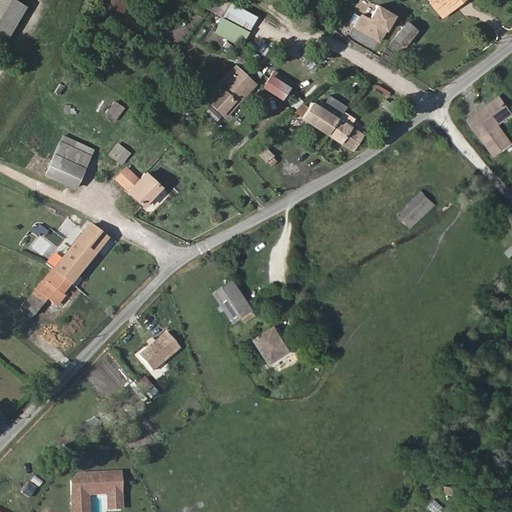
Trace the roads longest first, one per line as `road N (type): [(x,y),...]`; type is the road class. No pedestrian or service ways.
road 1 (residential): [(0,444),(179,261),(333,177),(432,106)]
road 2 (track): [(179,261),(153,240),(0,165)]
road 3 (track): [(432,106),(262,0)]
road 4 (track): [(0,141),(68,0)]
